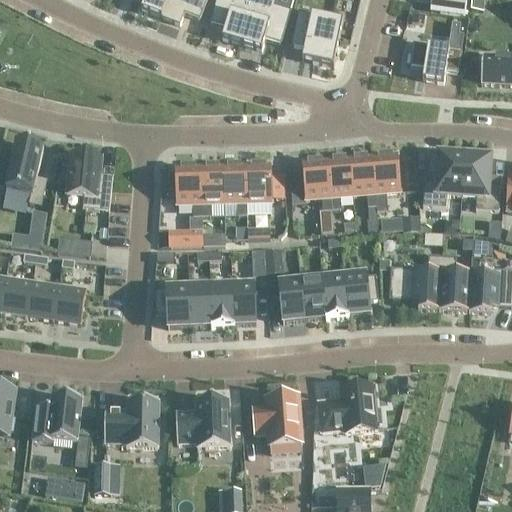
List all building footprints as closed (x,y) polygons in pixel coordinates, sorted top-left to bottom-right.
[(141,12),(160,19),(167,0),(144,0),(145,0),(141,12)] [(167,0),(160,19),(179,27),(184,15),(199,21),(207,0),(167,0)] [(215,0),(209,24),(225,29),(221,41),(241,47),(254,0),(215,0)] [(254,0),(241,47),(261,53),(264,41),(280,45),(290,12),(289,12),(292,0),(254,0)] [(466,1),(459,0),(440,0),(439,13),(464,17),(466,1)] [(290,47),(304,50),(301,62),(333,69),(342,23),(297,14),(290,47)] [(461,53),(412,45),(409,68),(423,70),(422,82),(443,85),(445,73),(457,75),(461,53)] [(511,60),(481,59),(480,86),(511,88),(511,60)] [(0,148),(0,175),(8,177),(5,191),(30,196),(28,206),(41,209),(47,182),(36,180),(43,150),(16,144),(14,151),(0,148)] [(70,155),(65,197),(83,199),(82,211),(108,214),(112,178),(100,176),(102,158),(70,155)] [(446,198),(461,199),(464,158),(455,157),(438,156),(436,182),(424,181),(422,209),(445,210),(446,198)] [(473,158),(464,158),(461,199),(476,200),(475,213),(498,214),(499,199),(487,198),(490,160),(473,159),(473,158)] [(371,159),(349,161),(352,199),(375,197),(371,159)] [(397,159),(371,159),(375,197),(376,213),(384,213),(383,197),(400,195),(397,159)] [(349,161),(327,163),(331,213),(340,212),(339,200),(352,199),(349,161)] [(322,214),(331,213),(327,163),(301,165),(304,203),(321,202),(322,214)] [(245,168),(223,169),(223,207),(237,206),(237,218),(246,218),(246,206),(245,168)] [(271,168),(245,168),(246,206),(272,206),(271,168)] [(201,219),(200,169),(174,170),(175,208),(192,208),(192,220),(201,219)] [(223,169),(200,169),(201,219),(211,219),(210,207),(223,207),(223,169)] [(47,214),(33,212),(29,238),(12,235),(11,248),(42,253),(47,214)] [(108,230),(99,229),(98,240),(107,240),(108,230)] [(269,230),(247,231),(247,242),(269,242),(269,230)] [(202,232),(169,233),(170,249),(202,248),(202,232)] [(219,237),(202,237),(202,249),(219,249),(219,237)] [(340,249),(339,242),(339,241),(327,242),(328,250),(340,249)] [(264,261),(264,253),(251,254),(251,262),(264,261)] [(196,263),(208,263),(208,259),(208,255),(196,255),(196,263)] [(208,255),(208,259),(208,263),(221,263),(221,255),(208,255)] [(34,266),(35,259),(23,257),(22,265),(34,266)] [(35,259),(34,266),(46,268),(47,261),(47,260),(35,259)] [(417,312),(438,313),(441,259),(428,259),(427,272),(419,272),(419,274),(392,273),(390,300),(418,302),(417,312)] [(441,259),(438,313),(468,315),(471,261),(470,261),(470,275),(455,274),(455,260),(441,259)] [(493,262),(471,261),(468,315),(490,316),(490,308),(511,309),(511,290),(511,275),(492,274),(493,262)] [(74,264),(71,263),(62,262),(61,270),(73,272),(74,264)] [(366,278),(343,280),(347,320),(348,320),(348,318),(369,316),(368,304),(377,303),(375,278),(366,279),(366,278)] [(5,280),(0,315),(26,320),(32,284),(5,280)] [(343,280),(322,282),(326,322),(347,320),(343,280)] [(322,282),(300,285),(304,323),(325,321),(325,322),(326,322),(322,282)] [(58,288),(32,284),(26,320),(53,324),(58,288)] [(300,285),(278,287),(282,325),(304,323),(300,285)] [(58,288),(53,324),(80,328),(85,293),(58,288)] [(254,288),(231,289),(233,329),(234,329),(234,328),(255,327),(254,288)] [(231,289),(210,290),(211,330),(233,329),(231,289)] [(210,290),(188,291),(189,329),(210,329),(210,330),(211,330),(210,290)] [(188,291),(153,292),(154,319),(166,318),(167,330),(189,329),(188,291)] [(1,387),(0,387),(0,436),(8,438),(9,432),(12,432),(13,421),(11,421),(15,392),(0,390),(1,387)] [(374,411),(372,388),(340,391),(341,405),(335,406),(335,404),(318,406),(321,435),(344,433),(344,435),(376,432),(376,427),(381,427),(380,411),(374,411)] [(35,408),(31,443),(47,445),(47,441),(76,445),(81,400),(51,397),(50,410),(35,408)] [(266,411),(252,412),(254,438),(267,437),(268,448),(301,446),(298,398),(266,400),(266,411)] [(196,450),(229,449),(228,401),(195,402),(195,417),(196,446),(196,450)] [(104,414),(103,447),(125,448),(125,450),(157,451),(158,403),(126,402),(126,414),(104,414)] [(176,447),(196,446),(195,417),(186,417),(186,415),(175,415),(176,447)] [(111,467),(94,467),(94,497),(110,497),(111,467)] [(47,481),(44,498),(81,504),(84,487),(47,481)] [(336,511),(368,511),(369,492),(337,492),(336,511)] [(240,511),(240,493),(227,493),(227,511),(240,511)]
